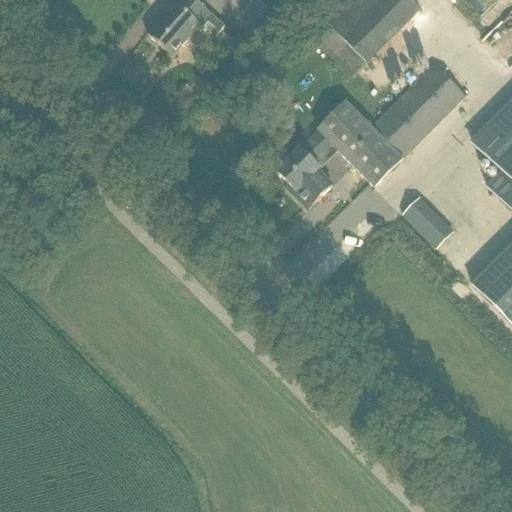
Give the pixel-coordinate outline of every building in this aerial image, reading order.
[(147,38),(172,60),(185,44),(210,17),(190,0),(180,0),(160,23),(147,38)] [(332,32),(316,47),(351,81),(365,67),(367,68),(421,15),(406,0),(355,0),(327,28),(332,32)] [(214,67),(197,83),(207,93),(227,74),(222,69),(219,73),(214,67)] [(402,162),(465,101),(434,70),(371,132),(346,106),(318,134),(319,135),(300,153),(299,153),(276,176),(287,187),(285,189),(308,213),(332,188),(318,174),(320,173),(313,167),(332,148),(374,191),(388,177),(403,163),(402,162)] [(184,86),(176,94),(182,100),(190,91),(184,86)] [(511,328),(511,104),(470,146),(500,176),(486,190),(511,216),(511,248),(472,288),(511,328)] [(418,203),(403,219),(436,252),(452,236),(418,203)]
